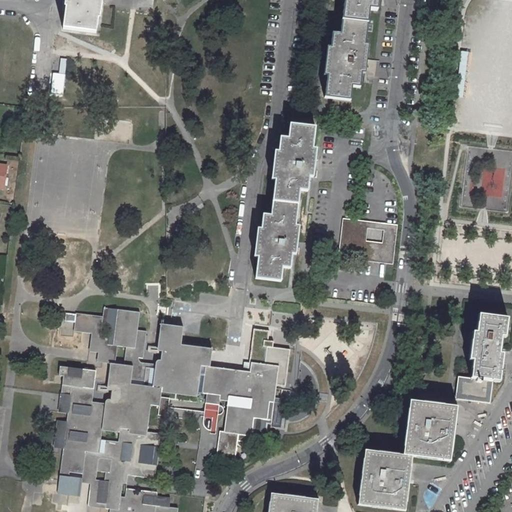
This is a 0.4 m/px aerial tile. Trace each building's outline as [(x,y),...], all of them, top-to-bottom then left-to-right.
[(65,9),(63,30),(95,34),(97,20),(99,21),(101,0),(64,0),(64,9),(65,9)] [(343,0),(341,22),(366,25),(368,10),(376,11),(377,0),(343,0)] [(331,35),(324,98),(349,101),(351,87),(359,88),(362,68),(366,25),(341,22),(339,36),(331,35)] [(409,39),(408,47),(421,49),(422,40),(409,39)] [(49,96),(66,96),(66,73),(50,73),(49,96)] [(279,138),(272,202),(297,205),(299,191),(307,192),(314,128),(289,125),(287,139),(279,138)] [(262,215),(255,279),(280,282),(282,268),(290,269),(297,205),(272,202),(270,216),(262,215)] [(342,219),(337,259),(363,262),(365,242),(367,229),(368,222),(342,219)] [(368,222),(367,229),(383,231),(384,224),(368,222)] [(383,231),(381,244),(379,263),(392,265),(397,226),(384,224),(383,231)] [(365,242),(363,262),(379,263),(381,244),(365,242)] [(177,511),(178,509),(169,508),(170,498),(157,497),(158,493),(139,490),(138,495),(135,494),(134,495),(133,495),(132,495),(131,495),(131,496),(130,497),(129,499),(125,498),(121,497),(123,484),(123,483),(123,482),(123,481),(122,480),(121,479),(120,479),(119,478),(118,478),(119,475),(127,476),(150,478),(151,466),(156,466),(159,448),(153,447),(155,434),(147,433),(150,406),(159,407),(160,397),(161,388),(206,394),(216,396),(219,369),(210,367),(212,349),(181,345),(183,327),(163,325),(160,324),(157,351),(161,352),(160,361),(159,361),(158,361),(157,361),(156,362),(156,363),(155,363),(155,364),(142,363),(141,363),(140,362),(139,361),(139,360),(139,359),(139,358),(142,359),(146,332),(137,330),(139,313),(103,308),(102,317),(101,326),(109,328),(108,336),(107,345),(116,346),(125,348),(123,360),(115,359),(114,364),(110,364),(106,391),(110,391),(109,400),(108,400),(107,400),(106,401),(105,401),(105,402),(105,403),(105,404),(92,402),(95,372),(60,367),(58,376),(63,377),(61,394),(70,395),(67,413),(66,422),(65,431),(56,430),(55,439),(64,440),(63,449),(59,476),(68,477),(69,473),(82,474),(83,466),(97,468),(96,472),(105,473),(104,481),(95,480),(91,480),(90,484),(88,498),(97,499),(96,504),(105,505),(105,509),(110,509),(119,510),(118,511),(177,511)] [(75,314),(74,323),(83,324),(84,315),(75,314)] [(91,334),(88,352),(97,354),(100,335),(101,326),(102,317),(84,315),(83,324),(74,323),(73,332),(91,334)] [(472,362),(470,379),(498,382),(501,355),(497,355),(500,338),(503,338),(506,319),(478,316),(476,334),(472,334),(468,361),(472,362)] [(219,369),(216,396),(219,396),(218,401),(227,402),(223,433),(219,432),(218,437),(221,438),(220,442),(217,442),(215,460),(233,463),(236,442),(247,444),(248,437),(265,439),(267,425),(271,426),(276,387),(285,388),(290,351),(273,349),(274,343),(268,342),(270,332),(254,330),(249,363),(244,362),(243,372),(219,369)] [(97,354),(96,362),(110,364),(114,364),(115,359),(116,346),(107,345),(108,336),(100,335),(97,354)] [(458,379),(455,400),(489,404),(491,382),(458,379)] [(61,394),(58,412),(67,413),(70,395),(61,394)] [(216,396),(206,394),(205,404),(218,405),(218,401),(219,396),(216,396)] [(159,407),(158,416),(166,416),(169,399),(160,397),(159,407)] [(456,407),(409,401),(403,455),(365,451),(358,505),(405,511),(411,456),(450,461),(456,407)] [(218,431),(218,417),(205,416),(205,430),(218,431)] [(57,421),(56,430),(65,431),(66,422),(57,421)] [(55,439),(53,448),(63,449),(64,440),(55,439)] [(82,474),(82,479),(81,483),(90,484),(91,480),(95,480),(96,472),(97,468),(83,466),(82,474)] [(119,475),(118,478),(119,478),(120,479),(121,479),(122,480),(123,481),(123,482),(123,483),(123,484),(126,484),(127,476),(119,475)] [(59,476),(57,494),(79,497),(81,483),(82,479),(68,477),(59,476)] [(126,489),(125,498),(129,499),(130,497),(131,496),(131,495),(132,495),(133,495),(134,495),(135,494),(135,490),(126,489)] [(271,494),(268,511),(316,511),(318,500),(271,494)] [(105,505),(96,504),(97,499),(88,498),(87,507),(105,509),(105,505)]
